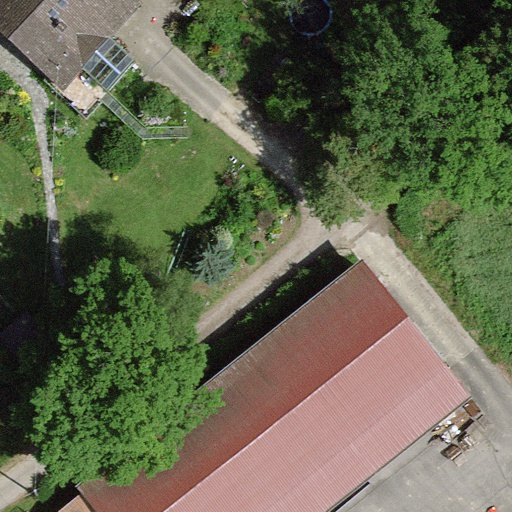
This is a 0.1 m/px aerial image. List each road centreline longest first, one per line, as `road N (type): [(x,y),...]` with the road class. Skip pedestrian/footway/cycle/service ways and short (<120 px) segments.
road 1 (unclassified): [(0,495),(360,213)]
road 2 (track): [(360,213),(511,79)]
